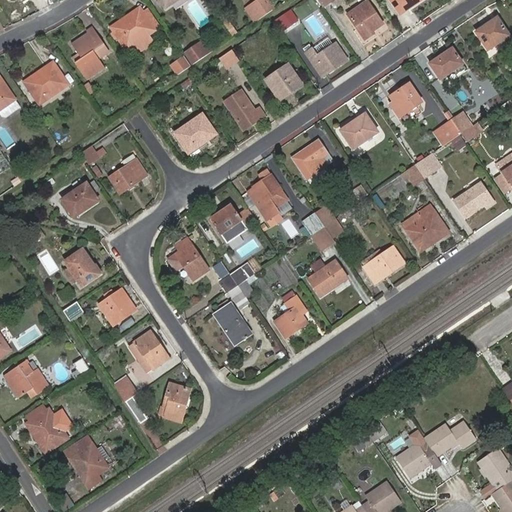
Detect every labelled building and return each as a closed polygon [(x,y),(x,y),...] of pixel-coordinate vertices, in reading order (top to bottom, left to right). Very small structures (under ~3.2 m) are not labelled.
[(158,0),(165,9),(173,3),(171,1),(171,0),(158,0)] [(261,19),(274,9),(267,0),(261,0),(252,6),(261,19)] [(389,0),(400,15),(422,0),(389,0)] [(374,34),(372,32),(383,25),(367,1),(347,15),(365,40),(374,34)] [(255,23),(261,19),(252,6),(246,10),(255,23)] [(153,43),(148,36),(155,31),(155,29),(159,26),(154,18),(149,21),(143,12),(140,8),(110,27),(125,51),(134,45),(139,53),(153,43)] [(154,18),(148,8),(143,12),(149,21),(154,18)] [(273,23),(280,33),(297,22),(290,11),(273,23)] [(510,36),(497,17),(475,32),(488,51),(504,40),(510,36)] [(232,37),(238,33),(231,22),(224,26),(232,37)] [(104,68),(98,58),(107,52),(102,45),(103,44),(91,27),(84,31),(86,34),(71,44),(79,55),(72,59),(87,81),(104,68)] [(204,58),(211,53),(204,43),(198,47),(204,58)] [(307,43),(301,48),(306,54),(312,50),(307,43)] [(322,77),(347,60),(336,44),(317,57),(312,50),(306,54),(322,77)] [(185,56),(192,66),(204,58),(198,47),(185,56)] [(459,79),(469,72),(452,47),(428,64),(440,81),(456,70),(459,75),(458,76),(459,79)] [(227,69),(239,61),(232,51),(221,58),(227,69)] [(181,73),(190,67),(184,58),(175,64),(181,73)] [(58,88),(60,91),(68,86),(53,63),(24,83),(39,106),(47,100),(45,97),(58,88)] [(177,76),(181,73),(175,64),(170,67),(177,76)] [(265,80),(280,101),(302,85),(288,65),(265,80)] [(0,111),(16,101),(0,77),(0,111)] [(181,86),(186,92),(195,85),(191,79),(181,86)] [(399,119),(423,103),(409,83),(389,97),(392,103),(389,105),(399,119)] [(88,94),(92,91),(88,84),(83,87),(88,94)] [(47,100),(60,91),(58,88),(45,97),(47,100)] [(225,102),(244,130),(265,115),(260,107),(254,111),(240,90),(233,95),(234,96),(225,102)] [(0,118),(3,117),(6,117),(12,113),(12,111),(19,105),(16,101),(0,111),(0,118)] [(470,128),(472,127),(463,112),(454,119),(451,121),(461,135),(462,134),(470,128)] [(188,154),(217,135),(203,114),(174,134),(188,154)] [(339,131),(352,151),(379,133),(366,114),(339,131)] [(444,146),(461,135),(451,121),(449,122),(434,132),(444,146)] [(467,141),(474,136),(470,128),(462,134),(467,141)] [(325,169),(327,167),(322,160),(328,155),(318,141),(291,159),(306,181),(325,169)] [(88,166),(99,158),(96,154),(92,147),(81,154),(88,166)] [(105,154),(102,150),(96,154),(99,158),(105,154)] [(120,194),(147,175),(132,154),(120,163),(124,168),(109,178),(120,194)] [(511,155),(497,165),(503,173),(511,166),(511,155)] [(425,179),(436,172),(427,158),(416,166),(425,179)] [(97,177),(102,174),(96,165),(92,168),(92,169),(97,177)] [(413,187),(425,179),(416,166),(400,176),(403,181),(408,179),(413,187)] [(511,186),(511,166),(503,173),(511,186)] [(310,187),(314,187),(327,179),(328,174),(325,169),(306,181),(310,187)] [(279,212),(274,206),(287,197),(272,175),(271,175),(267,170),(261,175),(264,180),(251,189),(252,190),(248,193),(271,228),(278,223),(274,217),(279,212)] [(61,201),(73,219),(98,202),(93,194),(100,190),(93,179),(61,201)] [(487,208),(494,203),(480,183),(454,201),(466,218),(485,204),(487,208)] [(360,201),(367,196),(360,186),(352,191),(360,201)] [(434,211),(430,205),(418,213),(422,220),(434,211)] [(228,244),(247,231),(231,206),(211,220),(228,244)] [(325,228),(333,222),(325,210),(317,216),(325,228)] [(439,239),(449,233),(434,211),(422,220),(406,230),(421,252),(430,245),(428,242),(437,236),(439,239)] [(278,223),(284,219),(279,212),(274,217),(278,223)] [(402,224),(406,230),(422,220),(418,213),(402,224)] [(307,240),(325,228),(317,216),(305,224),(308,228),(302,232),(307,240)] [(341,234),(344,232),(336,220),(333,222),(341,234)] [(333,240),(341,234),(333,222),(325,228),(333,240)] [(27,249),(28,249),(45,237),(41,232),(23,244),(27,249)] [(430,245),(439,239),(437,236),(428,242),(430,245)] [(193,280),(208,271),(187,240),(177,247),(180,252),(168,260),(176,272),(184,266),(193,280)] [(364,268),(375,284),(404,264),(393,248),(383,255),(366,267),(364,268)] [(77,280),(82,286),(101,273),(96,264),(94,266),(83,250),(65,262),(69,268),(77,280)] [(363,262),(366,267),(383,255),(379,250),(363,262)] [(225,260),(215,265),(222,278),(232,273),(225,260)] [(321,298),(347,279),(335,261),(309,279),(321,298)] [(256,275),(247,264),(230,276),(238,287),(256,275)] [(64,272),(72,284),(77,280),(69,268),(64,272)] [(246,299),(254,293),(250,287),(254,285),(252,283),(259,278),(256,275),(238,287),(246,299)] [(228,294),(238,287),(230,276),(221,283),(228,294)] [(249,304),(246,299),(238,287),(228,294),(240,310),(249,304)] [(99,306),(114,327),(136,311),(121,290),(114,295),(111,290),(104,296),(107,300),(99,306)] [(292,291),(281,299),(285,305),(296,297),(292,291)] [(302,314),(306,311),(296,297),(285,305),(290,312),(275,322),(286,338),(307,323),(302,314)] [(62,312),(70,323),(84,313),(76,302),(62,312)] [(235,345),(250,334),(231,304),(215,315),(235,345)] [(146,374),(168,359),(150,332),(128,347),(146,374)] [(0,358),(10,352),(5,344),(2,346),(0,342),(0,358)] [(35,371),(28,360),(18,367),(25,378),(35,371)] [(85,372),(89,370),(82,360),(79,362),(85,372)] [(74,380),(85,372),(79,362),(73,366),(76,371),(70,374),(74,380)] [(37,396),(49,388),(37,370),(35,371),(25,378),(18,367),(3,377),(17,399),(32,390),(37,396)] [(120,370),(108,379),(115,390),(128,381),(120,370)] [(132,398),(137,394),(128,381),(115,390),(124,404),(125,403),(132,398)] [(159,417),(182,423),(191,390),(169,384),(162,407),(161,407),(159,417)] [(511,384),(503,391),(511,401),(511,400),(511,384)] [(140,425),(147,420),(132,398),(125,403),(140,425)] [(23,417),(28,424),(45,413),(40,405),(23,417)] [(45,455),(68,440),(63,432),(61,434),(51,419),(53,417),(49,410),(45,413),(28,424),(26,425),(45,455)] [(118,427),(125,423),(117,412),(111,416),(118,427)] [(374,443),(386,434),(375,418),(362,427),(374,443)] [(459,442),(463,448),(477,439),(466,422),(451,431),(446,424),(425,439),(429,444),(437,457),(459,442)] [(367,447),(374,443),(362,427),(356,431),(367,447)] [(102,462),(100,464),(93,454),(96,452),(84,434),(61,450),(84,484),(94,478),(107,469),(102,462)] [(442,464),(437,457),(429,444),(422,449),(418,443),(397,458),(410,478),(432,463),(436,469),(442,464)] [(511,480),(511,468),(498,448),(478,462),(494,485),(498,490),(511,480)] [(102,462),(107,458),(101,449),(96,452),(93,454),(100,464),(102,462)] [(84,484),(89,491),(98,484),(94,478),(84,484)] [(505,511),(511,511),(511,480),(498,490),(493,494),(505,511)] [(386,511),(401,502),(388,482),(367,497),(370,501),(363,506),(366,511),(386,511)] [(483,493),(486,498),(493,494),(498,490),(494,485),(483,493)]
